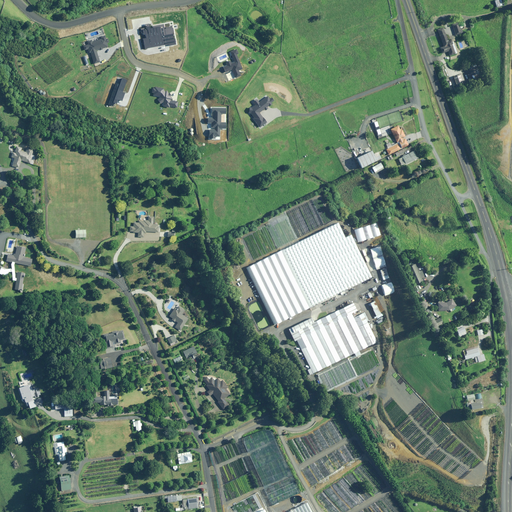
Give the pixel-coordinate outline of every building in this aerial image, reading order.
[(458,23),(452,25),(456,35),(461,33),(458,23)] [(143,38),(145,49),(169,45),(169,46),(176,44),(172,27),(164,28),(164,25),(150,27),(150,24),(146,24),(147,27),(140,28),(142,35),(145,34),(145,38),(143,38)] [(444,27),(437,29),(443,46),(440,47),(442,54),(448,51),(450,56),(457,53),(452,39),(449,40),(444,27)] [(90,52),(94,64),(100,62),(96,50),(98,50),(99,50),(103,49),(102,48),(107,47),(106,43),(109,42),(108,38),(106,39),(105,36),(101,37),(102,39),(92,42),(92,40),(87,42),(88,44),(83,46),(84,50),(88,49),(89,53),(90,52)] [(223,67),(225,72),(231,69),(235,78),(241,75),(238,70),(242,68),(236,55),(238,54),(236,49),(230,52),(234,62),(232,63),(231,59),(225,62),(226,65),(223,67)] [(456,86),(465,83),(462,74),(453,77),(456,86)] [(116,83),(108,104),(112,106),(114,102),(116,103),(118,100),(122,102),(126,93),(123,92),(127,80),(122,78),(120,85),(116,83)] [(154,93),(153,95),(160,96),(160,98),(157,100),(161,104),(163,102),(162,107),(170,108),(170,107),(178,108),(179,101),(171,100),(170,99),(172,98),(170,96),(171,95),(169,93),(168,93),(167,91),(165,91),(164,88),(155,87),(154,88),(153,88),(152,92),(154,93)] [(250,107),(248,112),(251,113),(254,118),(253,119),(260,128),(268,122),(261,112),(264,110),(265,111),(269,109),(268,107),(273,104),(271,102),(274,100),(272,97),(270,99),(268,96),(259,102),(257,99),(253,102),(255,105),(251,108),(250,107)] [(209,130),(209,139),(214,139),(214,136),(219,136),(220,129),(226,129),(227,122),(221,122),(221,114),(227,114),(227,108),(211,107),(211,113),(212,113),(212,118),(208,118),(208,123),(211,123),(211,127),(215,128),(215,130),(209,130)] [(386,144),(387,148),(386,149),(389,155),(409,145),(402,130),(400,130),(398,125),(390,129),(397,143),(391,146),(390,142),(386,144)] [(14,153),(12,152),(11,157),(14,158),(12,166),(18,168),(21,160),(29,163),(33,149),(26,147),(25,152),(21,150),(22,148),(15,146),(14,151),(15,151),(14,153)] [(403,155),(403,156),(402,157),(398,159),(402,166),(405,164),(405,165),(418,158),(414,151),(413,150),(408,153),(403,155)] [(371,151),(356,158),(361,168),(376,161),(371,151)] [(384,168),(380,162),(372,168),(375,173),(384,168)] [(133,226),(130,226),(130,231),(132,231),(132,232),(137,232),(137,237),(144,237),(144,233),(145,233),(145,232),(158,232),(158,224),(153,224),(153,216),(148,216),(148,220),(143,220),(143,221),(138,221),(138,222),(133,222),(133,226)] [(345,235),(338,221),(246,267),(274,323),(371,275),(350,233),(345,235)] [(359,242),(373,238),(376,238),(375,237),(381,235),(377,223),(355,230),(359,242)] [(13,255),(7,254),(6,261),(11,262),(11,264),(11,269),(3,269),(1,268),(0,269),(0,273),(5,276),(8,272),(12,272),(12,280),(15,280),(14,289),(21,290),(24,273),(17,271),(16,278),(15,277),(14,262),(31,266),(32,259),(24,257),(26,248),(17,246),(15,254),(13,254),(13,255)] [(415,264),(411,266),(418,283),(423,281),(415,264)] [(387,268),(381,270),(383,277),(389,276),(387,268)] [(448,311),(449,310),(450,311),(454,309),(453,307),(456,305),(452,299),(446,302),(438,303),(438,311),(448,311)] [(353,301),(292,332),(312,372),(373,341),(353,301)] [(375,301),(371,304),(377,317),(382,314),(375,301)] [(176,309),(174,308),(169,316),(172,318),(171,320),(174,322),(175,321),(177,323),(174,327),(180,331),(188,318),(182,314),(184,310),(178,306),(176,309)] [(443,323),(440,317),(433,321),(436,327),(443,323)] [(461,323),(454,327),(459,337),(466,334),(461,323)] [(111,332),(112,333),(103,335),(105,348),(113,347),(112,342),(114,342),(115,344),(121,343),(120,340),(124,339),(123,331),(118,332),(118,331),(111,332)] [(174,335),(167,339),(171,346),(177,342),(174,335)] [(193,346),(182,351),(186,359),(197,353),(193,346)] [(478,347),(466,350),(467,353),(464,354),(465,360),(474,357),(475,363),(481,361),(478,347)] [(102,360),(99,361),(101,369),(104,369),(112,368),(110,357),(102,359),(102,360)] [(209,390),(207,392),(210,396),(212,394),(218,401),(217,402),(223,410),(230,404),(225,398),(230,394),(226,389),(228,387),(222,380),(220,382),(217,378),(214,380),(212,377),(209,379),(207,376),(203,379),(207,385),(206,386),(209,390)] [(31,384),(18,388),(21,399),(23,399),(26,406),(29,405),(29,407),(35,406),(32,397),(34,396),(31,384)] [(104,397),(93,397),(93,403),(100,403),(100,405),(117,405),(117,396),(109,397),(108,391),(104,391),(104,397)] [(471,402),(466,403),(467,410),(481,408),(480,401),(471,402)] [(71,408),(63,409),(64,417),(72,416),(71,408)] [(141,430),(140,426),(141,426),(141,422),(140,422),(139,420),(135,421),(135,422),(133,422),(133,427),(135,426),(136,430),(141,430)] [(57,446),(55,447),(57,455),(58,455),(59,461),(65,460),(64,455),(67,454),(66,447),(64,448),(63,443),(57,444),(57,446)] [(176,450),(177,454),(179,464),(193,462),(192,453),(190,453),(190,452),(179,454),(179,450),(176,450)] [(68,475),(59,477),(61,491),(71,489),(68,475)] [(292,477),(264,489),(271,506),(300,493),(292,477)] [(188,509),(195,509),(197,507),(197,498),(187,499),(188,509)] [(312,511),(307,501),(286,511),(312,511)] [(259,502),(252,506),(254,511),(255,511),(262,509),(259,502)]
